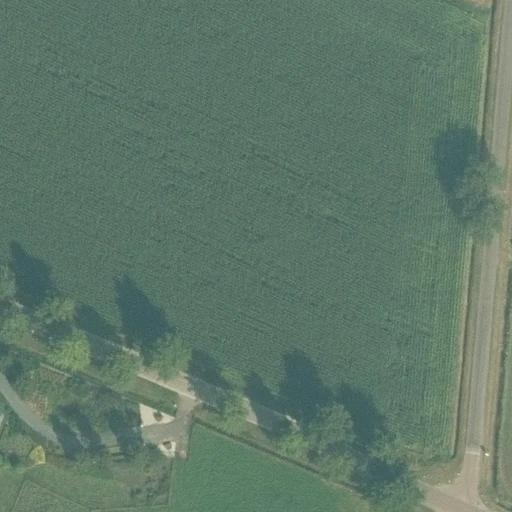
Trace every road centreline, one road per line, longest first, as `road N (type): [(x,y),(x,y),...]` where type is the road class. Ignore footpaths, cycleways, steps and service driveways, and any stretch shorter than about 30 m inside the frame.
road 1 (unclassified): [(466,511),(511,0)]
road 2 (secondary): [(461,511),(0,309)]
